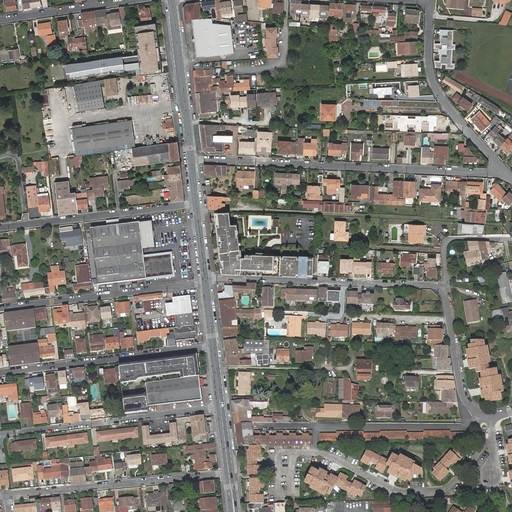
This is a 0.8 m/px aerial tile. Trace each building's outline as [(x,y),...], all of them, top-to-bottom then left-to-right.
[(5,0),(7,11),(17,10),(15,0),(6,0),(5,0)] [(21,0),(23,9),(41,6),(40,0),(21,0)] [(211,7),(212,18),(216,18),(216,16),(214,0),(206,1),(207,8),(211,7)] [(218,0),(214,0),(216,16),(219,16),(219,18),(222,18),(222,16),(224,16),(224,12),(230,11),(230,15),(232,15),(230,1),(220,2),(220,3),(218,3),(218,0)] [(241,0),(233,1),(236,20),(248,22),(247,10),(237,11),(237,8),(242,8),(241,0)] [(271,0),(259,0),(259,6),(263,6),(263,8),(265,8),(265,6),(271,7),(271,0)] [(302,1),(292,0),(291,14),(296,15),(296,10),(301,10),(301,4),(302,1)] [(450,0),(450,4),(450,7),(463,8),(463,0),(450,0)] [(183,8),(185,19),(192,19),(203,18),(203,16),(201,16),(199,2),(186,4),(183,8)] [(274,11),(283,11),(283,3),(274,3),(273,7),(274,7),(274,11)] [(330,12),(329,11),(328,16),(342,17),(343,4),(331,3),(330,12)] [(371,15),(372,3),(362,3),(361,16),(362,16),(363,14),(371,15)] [(311,4),(301,4),(301,10),(300,17),(310,17),(311,4)] [(320,5),(311,4),(310,17),(319,18),(320,5)] [(346,4),(345,15),(351,15),(351,18),(355,18),(356,5),(346,4)] [(329,5),(320,5),(319,18),(328,19),(328,16),(329,11),(329,5)] [(152,19),(151,14),(150,14),(149,8),(144,8),(144,6),(139,7),(139,12),(141,12),(142,20),(152,19)] [(388,16),(388,7),(374,7),(374,16),(377,16),(377,22),(382,22),(382,16),(388,16)] [(106,14),(105,10),(95,11),(97,23),(107,22),(106,14)] [(405,22),(409,22),(409,19),(416,20),(416,22),(419,23),(419,13),(417,13),(417,10),(406,10),(405,22)] [(97,23),(95,11),(81,13),(83,20),(84,27),(85,34),(87,34),(87,32),(93,31),(92,24),(97,23)] [(120,12),(106,14),(107,22),(108,30),(122,28),(120,12)] [(507,19),(509,14),(504,12),(500,24),(504,26),(507,19)] [(388,23),(387,23),(387,28),(390,28),(390,26),(395,26),(395,24),(396,24),(397,15),(392,15),(392,14),(388,13),(388,23)] [(203,18),(192,19),(194,38),(193,39),(195,41),(197,57),(234,52),(231,24),(213,23),(212,18),(203,18)] [(58,22),(59,31),(68,30),(67,20),(58,22)] [(56,45),(54,31),(52,31),(51,24),(48,25),(48,23),(38,24),(40,35),(48,34),(48,36),(47,36),(48,44),(52,44),(53,45),(56,45)] [(162,72),(156,23),(135,25),(141,75),(162,72)] [(276,28),(266,28),(267,38),(266,38),(266,48),(267,48),(268,57),(278,56),(278,47),(276,47),(276,37),(277,37),(276,28)] [(329,29),(330,41),(338,40),(337,30),(329,29)] [(454,30),(440,30),(440,31),(441,31),(441,34),(440,44),(434,43),(434,48),(439,48),(442,49),(442,45),(446,45),(446,49),(452,49),(455,50),(455,45),(452,44),(454,30)] [(75,47),(77,47),(83,46),(84,50),(88,49),(86,38),(75,39),(75,36),(73,36),(75,47)] [(397,44),(398,55),(416,54),(416,42),(397,44)] [(77,55),(89,53),(88,50),(78,51),(77,47),(75,47),(75,48),(76,51),(77,55)] [(439,50),(440,50),(439,62),(434,62),(435,66),(441,68),(441,64),(445,64),(445,68),(453,69),(454,64),(451,63),(452,49),(446,49),(442,49),(439,48),(439,50)] [(15,61),(15,64),(27,62),(27,60),(20,61),(18,50),(9,51),(11,61),(15,61)] [(122,56),(65,64),(67,79),(124,71),(122,56)] [(403,77),(418,76),(417,64),(402,65),(403,77)] [(213,67),(195,69),(195,71),(210,70),(211,76),(214,76),(213,67)] [(193,71),(196,94),(211,93),(215,92),(219,92),(218,89),(220,89),(220,87),(213,88),(211,76),(210,70),(195,71),(193,71)] [(225,82),(220,83),(221,92),(239,91),(238,85),(235,85),(234,76),(227,77),(228,84),(225,84),(225,82)] [(443,82),(459,92),(462,86),(446,77),(443,82)] [(78,112),(104,108),(103,97),(101,84),(105,84),(107,96),(118,95),(117,81),(116,78),(105,79),(74,85),(78,112)] [(249,81),(244,81),(244,85),(238,85),(239,91),(250,90),(249,81)] [(372,86),(372,93),(392,92),(392,88),(399,88),(399,81),(375,81),(375,86),(372,86)] [(409,97),(419,96),(419,85),(408,85),(409,97)] [(478,102),(481,97),(468,89),(467,92),(474,96),(472,99),(478,102)] [(196,94),(198,113),(198,118),(209,118),(209,113),(210,113),(208,101),(212,101),(211,93),(196,94)] [(260,95),(261,107),(265,106),(266,108),(270,108),(269,94),(260,95)] [(278,94),(269,94),(270,108),(274,108),(274,106),(279,105),(278,94)] [(248,98),(244,98),(245,107),(257,106),(256,95),(248,96),(248,98)] [(462,99),(457,95),(454,99),(459,103),(468,110),(472,105),(463,98),(462,99)] [(240,96),(232,97),(232,108),(245,107),(244,98),(240,99),(240,96)] [(496,106),(481,97),(478,102),(493,111),(496,106)] [(212,101),(208,101),(210,113),(218,112),(216,100),(212,101)] [(322,105),(322,120),(335,120),(335,105),(322,105)] [(484,108),(481,111),(490,120),(493,118),(484,108)] [(497,124),(501,120),(498,118),(492,125),(491,124),(490,124),(479,112),(471,119),(482,131),(488,126),(491,130),(494,127),(497,124)] [(427,121),(427,126),(442,127),(442,116),(415,115),(415,120),(427,121)] [(75,150),(135,143),(132,120),(73,128),(75,150)] [(199,124),(202,151),(216,152),(216,151),(224,151),(223,141),(232,141),(232,135),(226,135),(226,133),(223,133),(222,135),(217,135),(217,130),(221,130),(221,129),(227,129),(227,125),(199,124)] [(487,134),(500,146),(505,141),(496,133),(501,128),(497,124),(494,127),(491,130),(487,134)] [(272,132),(257,131),(256,151),(271,152),(272,132)] [(421,137),(421,134),(405,133),(404,145),(414,145),(415,137),(421,137)] [(511,133),(511,134),(505,141),(500,146),(503,149),(504,148),(508,151),(511,147),(511,133)] [(136,166),(179,160),(177,141),(135,148),(133,148),(136,166)] [(291,142),(278,141),(277,153),(296,154),(296,147),(291,147),(291,142)] [(296,154),(316,155),(316,151),(316,143),(304,143),(304,141),(297,141),(297,142),(296,147),(296,154)] [(239,152),(248,153),(248,152),(252,153),(253,143),(248,143),(248,142),(240,142),(239,152)] [(114,151),(133,148),(135,148),(135,143),(75,150),(76,156),(77,156),(82,156),(109,151),(114,151)] [(332,145),(329,145),(328,154),(340,155),(340,153),(347,153),(347,146),(341,146),(337,146),(337,144),(332,144),(332,145)] [(359,159),(359,154),(359,149),(363,149),(363,144),(352,144),(351,159),(359,159)] [(433,163),(434,154),(434,152),(429,152),(429,148),(422,147),(422,163),(433,163)] [(389,149),(373,148),(372,158),(388,159),(389,149)] [(464,152),(463,162),(478,162),(478,159),(475,156),(474,156),(474,155),(468,148),(464,148),(464,152)] [(447,159),(447,150),(435,150),(435,154),(434,154),(433,163),(444,164),(444,161),(444,158),(444,159),(447,159)] [(47,161),(43,161),(43,162),(38,163),(39,172),(44,171),(44,175),(49,174),(47,161)] [(169,174),(181,173),(180,165),(175,166),(171,166),(170,164),(168,165),(169,174)] [(203,165),(205,175),(227,176),(227,166),(203,165)] [(254,172),(237,171),(237,184),(253,185),(254,172)] [(300,174),(275,173),(274,186),(282,186),(282,192),(281,192),(281,198),(284,199),(284,193),(286,193),(286,183),(300,184),(300,174)] [(93,190),(90,190),(86,190),(86,192),(87,200),(94,199),(94,197),(99,196),(103,195),(102,187),(104,187),(109,186),(107,176),(90,178),(90,185),(92,185),(93,190)] [(137,185),(137,178),(118,181),(118,188),(129,187),(129,186),(137,185)] [(169,181),(171,202),(184,200),(181,179),(170,181),(169,181)] [(334,181),(334,179),(328,179),(327,191),(332,191),(332,187),(339,187),(339,181),(334,181)] [(463,195),(462,205),(465,205),(466,193),(467,183),(467,182),(452,181),(449,181),(446,180),(445,191),(457,192),(457,195),(463,195)] [(58,216),(77,213),(75,193),(74,193),(69,193),(67,181),(54,183),(58,216)] [(404,182),(394,181),(393,194),(393,196),(395,197),(404,197),(404,182)] [(404,197),(414,197),(415,182),(404,182),(404,197)] [(467,183),(466,193),(482,193),(482,183),(476,183),(476,184),(467,183)] [(500,201),(507,194),(497,185),(496,184),(494,184),(492,186),(492,187),(493,189),(491,191),(500,201)] [(360,203),(369,203),(370,186),(352,185),(351,197),(360,198),(360,203)] [(307,199),(322,200),(322,196),(319,196),(320,187),(308,186),(307,199)] [(369,203),(387,204),(387,196),(387,194),(378,194),(378,186),(370,186),(369,203)] [(436,191),(432,191),(421,190),(420,201),(440,202),(441,186),(437,186),(436,191)] [(26,188),(27,197),(28,197),(29,207),(34,206),(32,187),(26,188)] [(78,208),(88,207),(87,200),(86,192),(75,193),(76,196),(77,197),(78,207),(78,208)] [(511,202),(511,194),(509,192),(507,194),(500,201),(503,203),(505,201),(509,206),(511,202)] [(207,195),(208,208),(221,208),(225,208),(225,203),(221,203),(222,199),(230,199),(230,196),(216,196),(211,195),(207,195)] [(387,196),(387,204),(405,205),(405,199),(404,199),(404,198),(402,198),(402,199),(397,199),(397,197),(395,197),(387,196)] [(38,198),(39,212),(50,210),(50,208),(48,208),(48,204),(50,204),(49,197),(45,197),(38,198)] [(299,200),(299,203),(304,204),(304,206),(313,207),(313,211),(314,211),(319,210),(319,204),(324,205),(324,201),(301,200),(299,200)] [(324,205),(319,204),(319,210),(334,211),(335,202),(324,201),(324,205)] [(340,202),(335,202),(334,211),(350,211),(350,206),(344,205),(345,202),(344,202),(340,202)] [(466,211),(461,211),(460,217),(466,218),(465,221),(475,222),(476,212),(476,210),(466,209),(466,211)] [(237,229),(237,224),(230,224),(229,211),(215,212),(222,270),(225,272),(230,273),(230,271),(236,271),(236,274),(241,274),(241,272),(251,272),(251,274),(262,275),(262,273),(282,274),(282,276),(296,276),(296,274),(299,274),(299,276),(306,276),(312,277),(313,257),(307,257),(303,257),(303,259),(297,259),(297,256),(283,256),(283,258),(263,257),(263,255),(252,255),(251,258),(241,257),(241,259),(238,259),(237,253),(240,253),(238,235),(236,236),(236,229),(237,229)] [(481,212),(476,212),(475,222),(484,222),(485,215),(481,214),(481,212)] [(128,277),(146,275),(144,258),(143,249),(155,248),(151,221),(91,228),(98,285),(128,281),(128,277)] [(335,234),(335,239),(348,240),(348,229),(345,229),(345,222),(335,222),(335,234)] [(410,225),(405,225),(404,232),(408,233),(408,235),(404,235),(404,244),(415,245),(415,242),(413,242),(410,242),(410,233),(410,225)] [(423,242),(424,225),(410,225),(410,233),(413,233),(413,242),(415,242),(423,242)] [(73,227),(60,229),(61,242),(66,241),(67,247),(83,245),(81,231),(73,232),(73,227)] [(12,257),(10,246),(9,240),(0,240),(0,254),(7,254),(8,257),(12,257)] [(481,260),(477,241),(467,241),(469,251),(465,252),(467,263),(481,260)] [(481,260),(488,259),(487,249),(495,247),(494,243),(477,241),(481,260)] [(13,246),(10,246),(12,257),(18,256),(20,267),(28,267),(25,245),(13,246)] [(146,275),(173,271),(171,254),(157,256),(144,258),(146,275)] [(401,258),(401,267),(410,267),(411,263),(416,263),(416,258),(415,258),(415,255),(410,255),(403,255),(403,258),(401,258)] [(354,258),(340,258),(340,271),(354,272),(354,258)] [(424,264),(423,267),(428,267),(435,268),(435,259),(428,258),(428,264),(424,264)] [(361,272),(368,273),(370,273),(371,262),(354,261),(354,272),(361,272)] [(328,272),(329,262),(318,262),(318,272),(328,272)] [(378,272),(382,272),(388,272),(388,274),(393,274),(393,264),(383,263),(382,266),(378,266),(378,272)] [(86,265),(83,265),(81,265),(81,266),(78,266),(79,276),(80,276),(80,278),(91,277),(90,265),(86,266),(86,265)] [(436,272),(436,268),(435,268),(428,267),(427,277),(434,277),(434,272),(436,272)] [(49,282),(50,287),(50,293),(55,292),(54,285),(55,285),(55,283),(57,282),(57,285),(67,283),(65,272),(48,274),(49,280),(50,280),(50,281),(49,282)] [(505,273),(497,275),(503,302),(511,301),(506,276),(505,273)] [(33,282),(20,284),(21,291),(22,291),(32,289),(34,289),(33,282)] [(91,288),(90,282),(86,283),(86,284),(78,284),(73,285),(74,290),(78,290),(91,288)] [(223,293),(218,294),(219,302),(234,300),(238,299),(237,293),(257,293),(257,283),(247,283),(247,287),(224,286),(225,291),(224,291),(223,293)] [(34,289),(32,289),(22,291),(22,293),(24,293),(24,296),(45,293),(45,295),(51,294),(50,293),(50,287),(34,289)] [(270,306),(273,306),(273,288),(263,288),(262,305),(270,306)] [(327,302),(340,302),(340,292),(328,291),(328,288),(319,288),(319,297),(319,298),(319,301),(326,301),(326,298),(328,298),(327,302)] [(317,291),(286,290),(286,301),(307,301),(317,301),(317,291)] [(3,301),(15,300),(14,292),(2,293),(3,301)] [(357,292),(348,292),(348,303),(361,303),(362,295),(357,295),(357,292)] [(362,295),(361,303),(361,305),(374,306),(374,294),(370,294),(370,293),(366,292),(366,294),(362,294),(362,295)] [(175,315),(192,313),(190,296),(173,298),(174,303),(166,304),(167,316),(175,315)] [(395,302),(395,309),(405,310),(405,309),(410,309),(410,304),(405,303),(403,303),(404,300),(397,299),(397,302),(395,302)] [(234,300),(219,302),(220,310),(229,309),(229,311),(235,310),(234,300)] [(464,302),(468,323),(480,321),(477,306),(475,306),(474,300),(464,302)] [(117,310),(116,310),(116,314),(130,312),(128,303),(119,304),(119,303),(116,303),(117,310)] [(86,322),(99,321),(98,307),(88,308),(88,306),(85,307),(86,322)] [(110,306),(99,307),(101,319),(112,318),(110,306)] [(46,316),(45,308),(35,309),(36,318),(46,316)] [(65,309),(53,310),(55,324),(56,324),(56,325),(57,325),(57,324),(67,322),(67,318),(65,309)] [(220,310),(223,337),(238,335),(235,310),(229,311),(229,309),(220,310)] [(34,310),(4,314),(6,332),(36,328),(34,310)] [(511,311),(503,313),(505,322),(509,321),(510,329),(511,328),(511,311)] [(73,312),(69,313),(70,328),(77,327),(80,330),(87,329),(85,313),(73,315),(73,312)] [(194,325),(192,313),(175,315),(177,327),(194,325)] [(300,317),(289,317),(289,333),(300,333),(300,317)] [(370,323),(353,322),(353,333),(370,334),(370,323)] [(325,323),(308,323),(307,334),(317,334),(321,334),(321,333),(325,333),(325,323)] [(393,323),(377,323),(376,333),(393,333),(393,323)] [(348,325),(330,324),(330,335),(347,336),(348,325)] [(195,325),(194,325),(177,327),(169,328),(168,328),(169,336),(175,341),(195,339),(196,336),(195,325)] [(440,329),(440,325),(430,325),(430,329),(429,335),(429,340),(429,345),(434,345),(441,345),(442,341),(440,340),(440,338),(442,338),(443,339),(443,331),(442,331),(442,329),(440,329)] [(416,327),(395,326),(395,336),(399,336),(416,337),(416,327)] [(166,336),(169,336),(168,328),(137,332),(139,341),(143,341),(142,337),(148,336),(161,334),(162,337),(166,336)] [(122,348),(134,347),(133,338),(124,339),(123,332),(120,332),(122,348)] [(103,349),(105,349),(104,335),(94,336),(94,340),(90,341),(91,351),(103,350),(103,349)] [(169,336),(166,336),(168,347),(176,346),(175,341),(169,336)] [(118,337),(106,339),(107,349),(119,347),(118,337)] [(224,340),(225,352),(241,351),(240,339),(236,338),(224,340)] [(269,340),(244,338),(244,354),(246,354),(269,354),(269,340)] [(484,340),(473,340),(473,345),(470,346),(471,350),(470,350),(468,350),(469,354),(470,354),(471,358),(470,359),(470,363),(473,363),(473,365),(473,370),(477,369),(478,374),(482,373),(483,381),(480,381),(481,385),(483,385),(483,389),(482,389),(482,393),(485,392),(486,395),(485,395),(486,399),(487,399),(487,400),(488,403),(495,402),(495,400),(498,400),(499,401),(503,401),(502,394),(503,394),(502,388),(501,389),(500,386),(500,383),(501,382),(501,379),(499,379),(498,371),(490,372),(489,365),(491,365),(490,361),(488,361),(487,355),(489,354),(488,350),(486,350),(484,340)] [(78,353),(87,352),(85,342),(77,343),(77,346),(78,353)] [(8,347),(11,367),(21,366),(20,359),(25,358),(26,365),(40,363),(38,344),(8,347)] [(41,357),(54,356),(53,347),(53,345),(39,346),(40,349),(41,357)] [(441,345),(434,345),(433,358),(437,358),(447,358),(448,346),(441,345)] [(296,360),(312,360),(312,352),(313,352),(313,347),(305,347),(305,351),(296,351),(296,360)] [(289,362),(289,349),(277,349),(278,362),(289,362)] [(73,350),(65,351),(66,360),(74,359),(73,350)] [(198,375),(196,353),(119,363),(119,365),(120,371),(121,382),(137,380),(138,379),(141,377),(176,373),(176,378),(198,375)] [(241,354),(226,355),(227,366),(251,365),(251,363),(249,363),(249,361),(240,361),(240,358),(246,357),(246,354),(244,354),(241,354)] [(256,356),(257,366),(268,365),(269,354),(256,356)] [(447,358),(437,358),(436,370),(451,371),(450,365),(449,365),(449,361),(447,361),(447,358)] [(370,380),(370,361),(358,361),(358,368),(355,368),(355,372),(358,371),(358,380),(370,380)] [(120,371),(119,365),(115,366),(115,367),(103,368),(103,367),(99,368),(100,373),(102,373),(102,376),(104,376),(105,382),(117,380),(116,373),(118,373),(118,371),(120,371)] [(86,376),(84,367),(69,369),(70,377),(71,381),(74,380),(74,377),(86,376)] [(64,371),(56,372),(58,386),(66,385),(64,371)] [(250,373),(239,373),(238,395),(245,395),(245,391),(250,391),(250,373)] [(54,375),(46,376),(47,381),(49,381),(50,388),(47,388),(48,396),(48,399),(51,398),(50,392),(55,392),(55,388),(54,375)] [(163,396),(200,391),(198,375),(176,378),(161,380),(161,385),(163,396)] [(453,376),(437,376),(437,390),(440,390),(443,390),(455,390),(453,376)] [(44,377),(34,378),(35,391),(45,390),(44,377)] [(415,377),(405,377),(405,387),(418,387),(418,379),(415,379),(415,377)] [(350,379),(344,379),(344,401),(358,401),(358,385),(352,384),(350,379)] [(201,400),(200,391),(163,396),(161,385),(161,380),(144,383),(145,393),(147,406),(201,400)] [(2,395),(12,394),(10,384),(0,384),(0,399),(3,399),(2,395)] [(441,398),(441,402),(449,403),(452,403),(457,403),(457,399),(455,390),(443,390),(443,398),(441,398)] [(145,393),(123,395),(125,414),(147,411),(147,406),(145,393)] [(21,400),(19,400),(21,418),(27,418),(28,423),(31,422),(29,403),(22,404),(21,400)] [(268,405),(268,401),(243,400),(232,401),(233,412),(250,411),(249,404),(268,405)] [(89,402),(77,404),(77,409),(80,408),(81,415),(90,414),(89,411),(89,402)] [(449,407),(449,403),(441,402),(440,402),(423,402),(423,412),(426,412),(426,413),(435,413),(436,412),(438,412),(438,413),(450,413),(450,407),(449,407)] [(48,405),(49,417),(54,416),(54,417),(63,416),(63,414),(62,409),(62,405),(62,403),(48,405)] [(67,405),(62,405),(62,409),(63,414),(65,423),(79,421),(78,414),(74,414),(74,416),(69,417),(68,415),(68,412),(67,405)] [(342,406),(325,405),(325,409),(325,413),(325,417),(342,417),(342,406)] [(360,406),(342,406),(342,417),(359,418),(360,406)] [(395,407),(377,406),(377,411),(376,411),(376,416),(379,416),(380,418),(390,418),(390,413),(390,411),(391,411),(395,411),(395,407)] [(104,409),(89,411),(90,414),(91,420),(105,418),(104,409)] [(233,412),(234,424),(252,423),(259,423),(259,419),(252,419),(251,411),(250,411),(233,412)] [(34,419),(34,424),(47,422),(45,412),(40,412),(40,415),(37,415),(36,413),(33,413),(34,419)] [(204,417),(203,415),(194,416),(191,416),(192,424),(194,435),(208,434),(207,425),(205,425),(204,417)] [(148,427),(142,427),(144,445),(178,441),(176,423),(170,424),(171,434),(149,437),(148,427)] [(253,432),(252,423),(234,424),(236,432),(253,432)] [(136,428),(116,431),(117,440),(137,437),(136,428)] [(405,439),(422,439),(422,437),(448,437),(448,439),(465,439),(465,433),(464,431),(448,431),(448,430),(421,430),(422,431),(405,432),(405,430),(379,431),(379,432),(362,432),(362,431),(336,431),(335,432),(319,433),(319,434),(319,440),(336,440),(336,438),(362,438),(362,440),(379,439),(379,437),(405,437),(405,439)] [(117,440),(116,431),(96,433),(97,442),(117,440)] [(86,434),(66,437),(67,446),(68,446),(74,445),(87,443),(86,434)] [(262,446),(261,437),(261,435),(260,435),(260,437),(253,437),(253,439),(254,446),(261,446),(262,446)] [(266,437),(261,437),(262,446),(269,446),(269,437),(269,435),(266,435),(266,437)] [(67,446),(66,437),(45,439),(46,448),(67,446)] [(35,441),(14,443),(15,444),(10,444),(11,452),(16,452),(15,452),(36,450),(35,441)] [(206,462),(217,461),(216,454),(210,455),(211,459),(206,459),(205,448),(205,444),(203,444),(194,445),(194,451),(195,455),(191,455),(191,459),(195,458),(195,463),(196,463),(206,462)] [(254,446),(248,446),(248,456),(250,456),(250,461),(250,465),(248,465),(249,474),(251,474),(260,473),(262,473),(261,465),(256,465),(256,456),(261,456),(261,446),(254,446)] [(368,465),(370,461),(378,465),(376,469),(383,473),(386,465),(391,467),(388,472),(395,476),(396,473),(400,475),(399,478),(405,481),(407,479),(410,481),(414,474),(418,476),(421,469),(412,464),(413,462),(401,455),(399,458),(392,454),(389,461),(367,450),(361,461),(368,465)] [(450,464),(454,468),(460,462),(459,461),(462,458),(455,451),(452,455),(450,453),(445,459),(446,460),(441,466),(440,465),(434,470),(435,472),(432,475),(439,481),(442,478),(443,478),(443,479),(449,473),(445,469),(450,464)] [(141,456),(141,455),(127,456),(126,455),(126,454),(127,454),(128,454),(128,452),(124,452),(125,457),(125,458),(127,458),(128,465),(141,464),(140,459),(142,459),(141,456)] [(168,464),(167,454),(152,456),(152,465),(168,464)] [(98,462),(98,460),(89,461),(90,466),(85,467),(86,476),(92,475),(91,472),(99,471),(98,462)] [(98,462),(99,471),(112,470),(111,460),(106,461),(98,462)] [(84,461),(70,462),(72,483),(86,482),(86,476),(85,467),(84,461)] [(126,462),(114,463),(116,475),(124,474),(124,470),(127,470),(126,462)] [(51,469),(52,478),(68,477),(67,467),(62,468),(62,465),(60,466),(60,468),(52,468),(51,469)] [(23,478),(23,480),(34,479),(32,467),(14,469),(15,479),(20,479),(23,478)] [(312,468),(305,482),(312,485),(310,488),(324,495),(325,493),(329,495),(334,485),(355,495),(356,494),(361,496),(365,487),(361,485),(361,484),(355,481),(353,485),(345,481),(347,477),(341,474),(338,479),(331,475),(330,478),(326,475),(327,473),(320,469),(319,472),(312,468)] [(43,479),(52,478),(51,469),(43,469),(42,469),(43,470),(43,473),(43,479)] [(0,483),(5,483),(5,485),(10,484),(8,470),(0,471),(0,483)] [(251,496),(251,503),(261,503),(264,503),(264,495),(258,495),(258,487),(264,487),(263,479),(261,479),(252,479),(250,479),(251,487),(253,487),(253,491),(253,496),(251,496)] [(215,492),(214,480),(199,481),(201,494),(215,492)] [(165,493),(147,494),(148,506),(157,506),(157,510),(166,510),(165,493)] [(60,497),(51,498),(52,508),(58,507),(61,507),(60,497)] [(127,506),(133,505),(133,504),(138,504),(137,497),(133,498),(133,497),(119,498),(120,506),(120,507),(127,506)] [(51,498),(40,499),(41,511),(45,511),(45,508),(52,508),(51,498)] [(80,508),(80,511),(92,511),(91,498),(82,499),(82,508),(80,508)] [(216,511),(217,509),(216,498),(203,498),(200,499),(201,504),(201,510),(200,511),(216,511)] [(112,499),(99,500),(100,509),(112,508),(112,499)] [(65,501),(65,511),(76,511),(75,500),(65,501)] [(183,511),(182,500),(181,500),(180,500),(179,500),(178,500),(178,501),(177,501),(176,502),(176,503),(175,503),(175,504),(174,504),(174,505),(174,507),(174,511),(183,511)] [(417,506),(417,500),(404,501),(405,511),(408,511),(407,505),(410,505),(410,506),(417,506)] [(389,502),(374,502),(374,506),(375,506),(375,511),(382,511),(382,506),(389,506),(389,502)] [(39,511),(39,503),(15,506),(15,511),(39,511)] [(255,511),(254,511),(271,511),(271,508),(262,509),(261,503),(251,503),(248,504),(248,509),(258,509),(258,511),(255,511)] [(285,511),(285,503),(275,503),(275,511),(285,511)]
